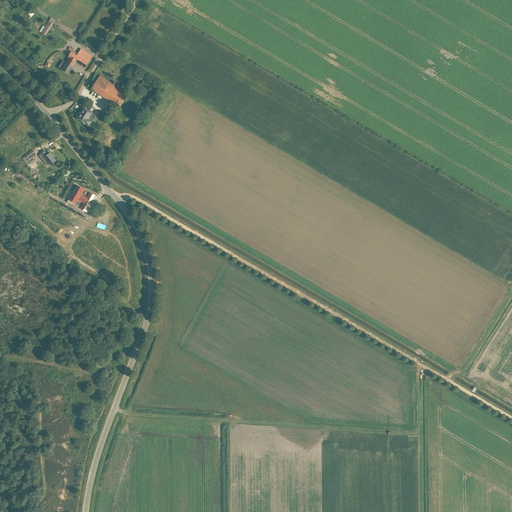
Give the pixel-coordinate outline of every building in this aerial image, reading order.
[(46,24),(41,33),(46,36),(51,27),(46,24)] [(68,56),(70,58),(62,69),(68,73),(73,67),(73,66),(76,61),(86,68),(92,56),(81,50),(78,55),(71,51),(68,56)] [(91,89),(120,108),(129,93),(100,75),(91,89)] [(89,126),(96,115),(84,107),(77,118),(89,126)] [(32,150),(25,157),(29,161),(32,159),(36,155),(32,150)] [(42,153),(41,154),(49,162),(49,163),(50,165),(56,160),(50,152),(47,154),(44,151),(41,153),(42,153)] [(77,185),(73,192),(71,191),(67,198),(69,199),(67,202),(73,205),(74,203),(76,203),(78,200),(84,203),(81,208),(87,212),(90,206),(90,205),(95,195),(90,192),(87,197),(81,194),(84,189),(77,185)]
